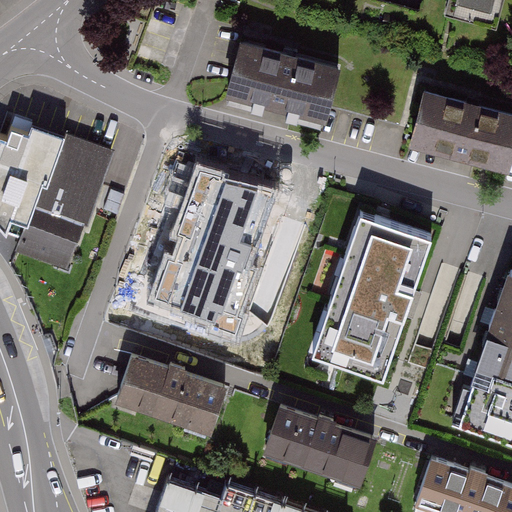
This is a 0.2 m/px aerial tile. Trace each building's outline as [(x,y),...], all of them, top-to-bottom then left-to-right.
[(495,0),(458,0),(458,2),(492,11),(495,0)] [(339,67),(241,41),(228,88),(326,114),(339,67)] [(511,154),(511,112),(425,89),(412,137),(510,163),(511,154)] [(0,221),(12,236),(79,263),(116,160),(23,128),(17,143),(0,137),(0,221)] [(272,192),(202,168),(155,305),(225,329),(272,192)] [(433,236),(361,211),(312,352),(385,377),(433,236)] [(511,275),(494,331),(511,336),(511,275)] [(511,336),(494,331),(475,390),(511,402),(511,336)] [(133,353),(118,394),(211,426),(225,385),(133,353)] [(282,404),(268,446),(360,478),(375,436),(282,404)] [(511,511),(511,482),(433,455),(418,498),(456,511),(511,511)] [(222,494),(168,475),(154,511),(321,511),(227,479),(222,494)]
